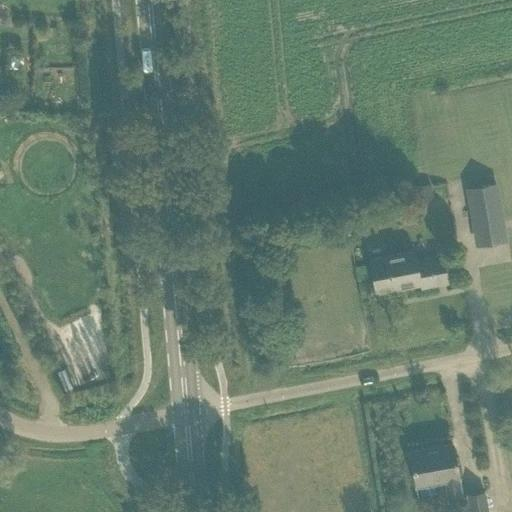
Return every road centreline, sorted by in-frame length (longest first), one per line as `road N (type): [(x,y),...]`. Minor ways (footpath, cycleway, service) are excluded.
road 1 (primary): [(186,415),(151,0)]
road 2 (unclassified): [(186,415),(511,348)]
road 3 (residential): [(48,433),(49,397),(0,303)]
road 4 (unclassified): [(48,433),(186,415)]
